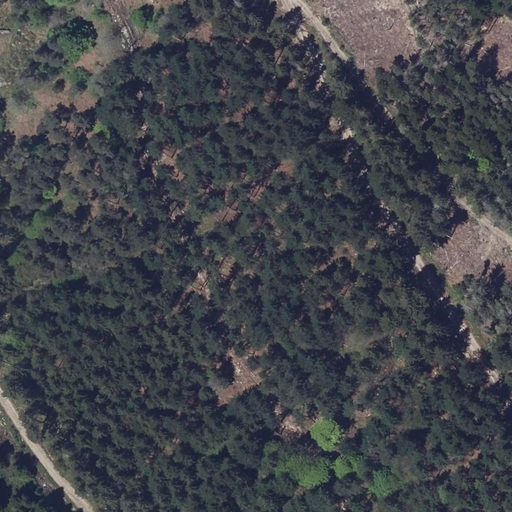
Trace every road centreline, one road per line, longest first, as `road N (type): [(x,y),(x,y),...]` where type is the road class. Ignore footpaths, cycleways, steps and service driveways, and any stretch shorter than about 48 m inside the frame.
road 1 (track): [(511,423),(341,121),(287,0)]
road 2 (track): [(0,389),(82,511)]
